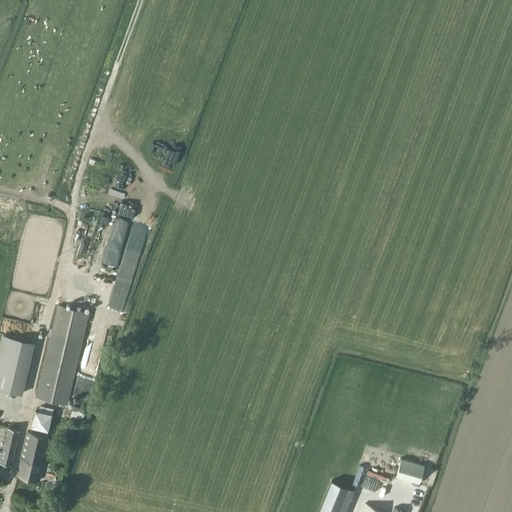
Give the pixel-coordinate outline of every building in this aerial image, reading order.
[(58,305),(37,397),(68,404),(89,312),(58,305)] [(0,347),(0,386),(24,394),(34,343),(3,335),(0,347)] [(36,409),(33,426),(50,430),(54,413),(52,413),(53,408),(41,406),(40,410),(36,409)] [(0,451),(0,462),(0,463),(11,465),(19,430),(8,427),(3,452),(0,451)] [(28,432),(18,476),(39,481),(49,437),(28,432)] [(402,459),(396,476),(419,483),(424,466),(402,459)] [(319,511),(345,511),(355,489),(333,480),(319,511)] [(385,511),(365,503),(361,511),(385,511)]
